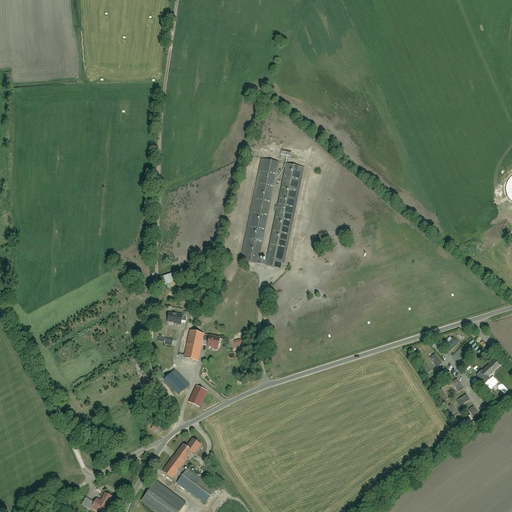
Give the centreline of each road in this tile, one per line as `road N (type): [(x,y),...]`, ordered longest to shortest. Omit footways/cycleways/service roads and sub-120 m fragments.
road 1 (track): [(177,0),(161,121),(149,343),(150,366),(179,411),(180,428)]
road 2 (residential): [(166,438),(266,383),(472,318)]
road 3 (unclassified): [(86,473),(0,308)]
